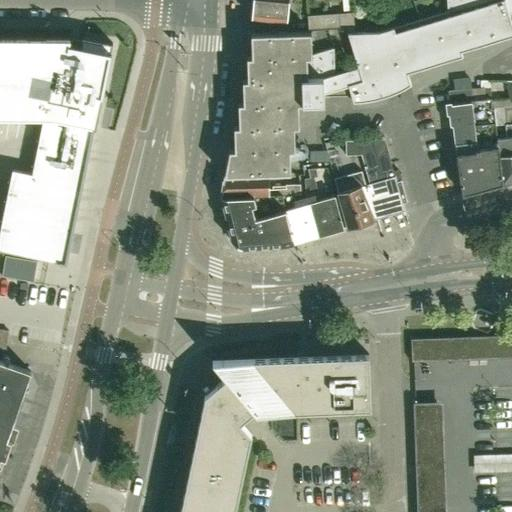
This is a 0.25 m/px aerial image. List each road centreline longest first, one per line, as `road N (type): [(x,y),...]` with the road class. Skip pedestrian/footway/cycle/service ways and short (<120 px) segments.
road 1 (secondary): [(179,3),(123,274)]
road 2 (secondary): [(176,241),(208,1)]
road 3 (tertiary): [(163,318),(235,319),(389,296)]
road 4 (unclassified): [(389,296),(391,511)]
road 5 (tertiary): [(360,285),(225,273),(176,241)]
road 6 (tertiary): [(360,285),(264,298),(170,284)]
road 7 (secondary): [(132,507),(163,318)]
road 8 (secondary): [(116,310),(81,488)]
road 9 (unclassified): [(424,272),(443,223),(511,200)]
